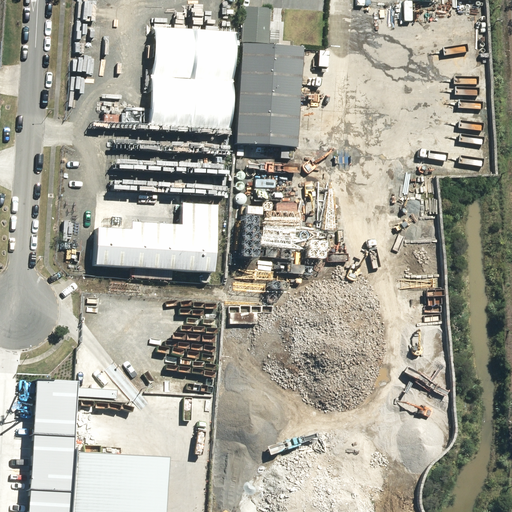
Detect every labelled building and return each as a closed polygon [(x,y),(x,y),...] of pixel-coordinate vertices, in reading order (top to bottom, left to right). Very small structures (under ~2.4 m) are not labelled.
[(280,3),(254,2),(253,40),(279,40),(280,3)] [(239,21),(160,18),(156,116),(234,120),(239,21)] [(312,43),(247,41),(243,139),(308,141),(312,43)] [(88,125),(88,133),(105,134),(106,126),(88,125)] [(83,161),(73,160),(73,180),(83,181),(83,161)] [(165,188),(145,187),(144,207),(164,208),(165,188)] [(85,221),(85,211),(81,211),(81,202),(72,202),(70,229),(80,229),(80,221),(85,221)] [(180,205),(178,235),(95,230),(93,263),(215,270),(219,207),(180,205)] [(196,274),(153,271),(152,281),(195,283),(196,274)] [(435,367),(394,366),(394,389),(435,389),(435,367)] [(171,511),(173,437),(78,434),(75,511),(171,511)]
